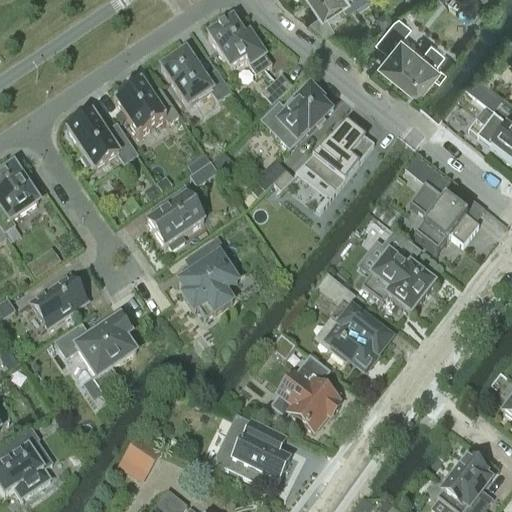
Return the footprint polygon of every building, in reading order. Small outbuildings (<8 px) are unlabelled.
[(314,0),(320,8),(323,13),(336,4),(343,15),(364,0),(314,0)] [(387,10),(376,17),(384,28),(395,20),(387,10)] [(381,60),(392,69),(418,90),(438,64),(437,63),(444,54),(432,43),(424,53),(403,36),(411,26),(399,17),(395,20),(377,42),(388,51),(381,60)] [(208,36),(209,38),(206,40),(229,74),(244,64),(255,80),(270,69),(248,36),(246,37),(247,38),(242,40),(231,24),(221,30),(219,28),(208,36)] [(184,55),(159,72),(186,112),(210,96),(216,106),(229,97),(214,75),(202,83),(200,79),(202,78),(196,70),(194,71),(184,55)] [(270,111),(291,92),(280,80),(259,99),(270,111)] [(473,84),(463,96),(490,116),(499,104),(473,84)] [(149,99),(140,85),(112,104),(138,141),(164,123),(167,127),(178,120),(159,92),(149,99)] [(320,104),(307,93),(294,106),(291,102),(269,124),(283,138),(277,144),(288,155),(289,154),(288,153),(307,134),(308,135),(332,111),(323,101),(320,104)] [(90,118),(65,134),(82,160),(79,162),(87,174),(90,172),(92,174),(116,158),(123,168),(136,160),(115,129),(105,136),(101,129),(99,130),(90,118)] [(477,142),(489,152),(511,169),(511,136),(493,122),(477,142)] [(360,139),(352,148),(338,137),(338,136),(337,135),(290,182),(284,176),(272,189),(277,194),(274,198),(276,199),(304,171),(335,196),(372,149),(360,139)] [(209,167),(188,182),(195,193),(216,178),(209,167)] [(0,174),(0,235),(1,237),(12,230),(9,226),(36,208),(34,205),(37,203),(27,187),(24,189),(12,171),(10,172),(8,169),(0,174)] [(164,181),(155,187),(162,198),(171,191),(164,181)] [(153,189),(143,196),(150,206),(160,199),(153,189)] [(461,251),(477,231),(423,189),(408,210),(427,224),(413,243),(435,260),(450,242),(461,251)] [(146,226),(163,252),(167,250),(170,255),(183,246),(180,241),(202,225),(185,200),(167,212),(166,211),(157,218),(146,226)] [(386,258),(360,292),(380,308),(385,301),(409,320),(433,288),(405,266),(415,254),(392,236),(385,245),(380,253),(386,258)] [(180,298),(193,317),(194,316),(193,315),(205,307),(213,318),(231,306),(230,305),(229,305),(222,295),(235,287),(218,260),(223,257),(215,245),(194,259),(201,270),(178,286),(185,297),(182,298),(181,297),(180,298)] [(50,252),(25,269),(34,282),(59,266),(50,252)] [(46,333),(85,307),(68,281),(29,307),(46,333)] [(325,281),(315,294),(334,308),(344,295),(325,281)] [(0,325),(14,316),(6,304),(0,308),(0,325)] [(331,355),(344,366),(347,362),(364,375),(388,344),(340,307),(328,323),(338,330),(326,346),(334,352),(331,355)] [(128,339),(129,338),(118,322),(87,342),(80,331),(55,348),(65,362),(76,355),(94,383),(90,385),(100,399),(119,387),(110,374),(134,358),(132,355),(136,352),(128,339)] [(269,354),(283,364),(293,351),(279,340),(269,354)] [(17,368),(8,354),(0,359),(0,364),(7,374),(17,368)] [(278,400),(269,411),(284,423),(288,418),(312,437),(326,420),(329,422),(338,411),(334,409),(337,406),(327,398),(330,393),(321,386),(328,377),(308,361),(293,380),(292,379),(276,399),(278,400)] [(511,396),(508,402),(511,404),(501,417),(511,425),(511,396)] [(229,442),(214,471),(260,493),(266,481),(278,488),(288,464),(276,458),(282,444),(249,429),(239,448),(229,442)] [(0,469),(0,497),(2,501),(13,494),(19,504),(49,484),(42,474),(51,469),(36,447),(37,445),(29,433),(0,452),(0,457),(5,466),(0,469)] [(484,477),(466,463),(456,475),(453,473),(445,484),(447,486),(434,503),(446,511),(484,511),(487,509),(476,500),(489,484),(483,479),(484,477)] [(152,511),(185,511),(186,511),(166,495),(152,511)]
